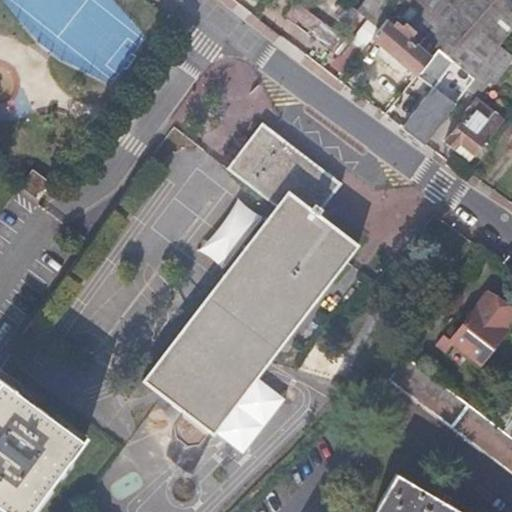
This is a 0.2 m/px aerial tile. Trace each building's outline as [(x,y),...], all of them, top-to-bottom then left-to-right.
[(390,0),(365,0),(357,10),(378,27),(392,9),(395,5),(396,4),(390,0)] [(485,63),(511,28),(511,5),(506,0),(399,0),(396,4),(395,5),(392,9),(476,75),(485,63)] [(349,41),(297,1),(288,13),(339,52),(349,41)] [(402,126),(424,143),(465,89),(476,75),(392,9),(378,27),(372,36),(433,85),(402,126)] [(496,71),(485,63),(476,75),(465,89),(475,96),(465,108),(468,110),(445,138),(455,147),(461,140),(476,151),(504,117),(477,95),(496,71)] [(340,184),(261,123),(227,167),(278,206),(142,382),(161,396),(209,435),(345,261),(356,246),(316,214),(340,184)] [(39,197),(51,181),(34,168),(22,184),(39,197)] [(511,314),(485,293),(448,339),(442,335),(435,343),(444,350),(451,342),(477,361),(503,327),(502,326),(511,314)] [(492,421),(406,355),(388,379),(389,380),(391,378),(511,470),(511,436),(503,429),(492,421)] [(28,511),(84,443),(1,379),(0,379),(0,507),(6,511),(28,511)] [(503,429),(511,417),(511,397),(492,421),(503,429)] [(465,511),(396,471),(371,511),(465,511)]
